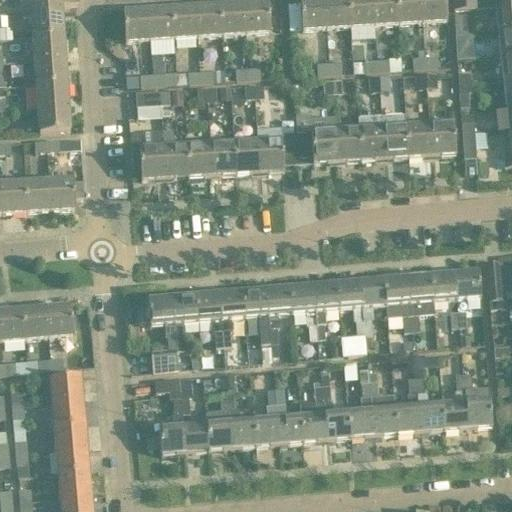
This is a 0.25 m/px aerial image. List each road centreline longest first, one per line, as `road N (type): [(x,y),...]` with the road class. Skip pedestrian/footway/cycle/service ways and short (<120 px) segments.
road 1 (residential): [(101,253),(269,248),(378,220),(511,209)]
road 2 (residential): [(122,511),(101,253)]
road 3 (residential): [(254,511),(511,491)]
road 4 (residential): [(101,253),(85,0)]
